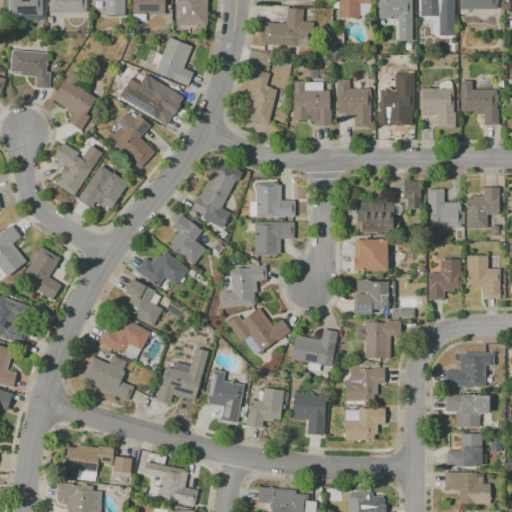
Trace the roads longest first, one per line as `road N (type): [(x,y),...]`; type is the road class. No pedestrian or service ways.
road 1 (residential): [(235,0),(220,85),(200,129),(77,312),(40,406),(25,511)]
road 2 (residential): [(40,406),(236,455),(412,467)]
road 3 (residential): [(200,129),(272,157),(511,157)]
road 4 (residential): [(511,323),(454,326),(417,359),(412,511)]
road 5 (residential): [(25,139),(36,206),(111,251)]
road 6 (residential): [(287,158),(324,262),(309,289)]
